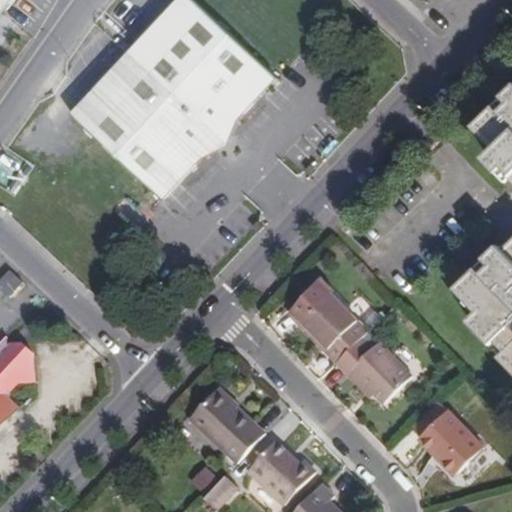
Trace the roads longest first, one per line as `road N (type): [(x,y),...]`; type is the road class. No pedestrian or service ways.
road 1 (residential): [(219,314),(451,64)]
road 2 (residential): [(400,511),(392,487),(219,314)]
road 3 (unclassified): [(0,239),(155,379)]
road 4 (residential): [(33,511),(155,379)]
road 5 (unclassified): [(87,0),(0,123)]
